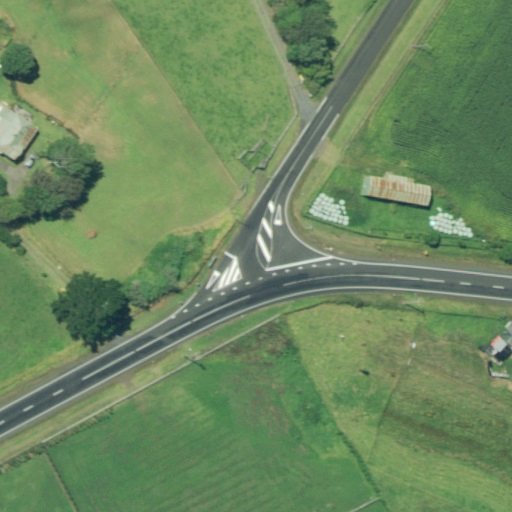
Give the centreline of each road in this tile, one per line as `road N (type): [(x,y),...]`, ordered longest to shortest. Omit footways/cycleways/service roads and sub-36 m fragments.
road 1 (unclassified): [(511,289),(372,275),(273,289)]
road 2 (unclassified): [(277,198),(406,0)]
road 3 (unclassified): [(181,327),(0,423)]
road 4 (unclassified): [(181,327),(277,198)]
